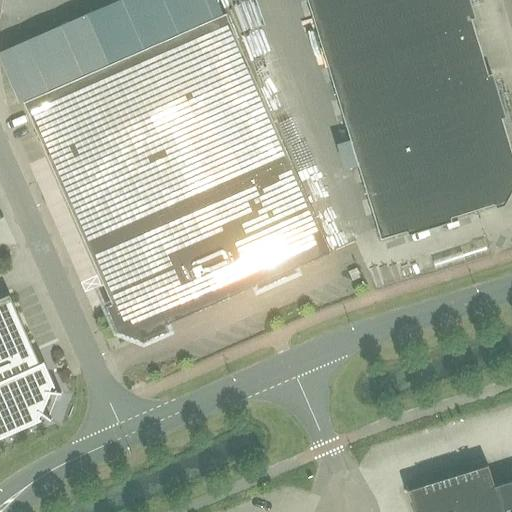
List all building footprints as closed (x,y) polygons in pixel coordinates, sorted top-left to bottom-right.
[(511,152),(465,0),(307,0),(381,238),(500,202),(500,203),(502,202),(511,183),(511,152)] [(234,11),(240,26),(263,16),(256,1),(234,11)] [(331,252),(290,159),(290,160),(226,13),(24,102),(122,326),(143,334),(256,285),(258,289),(296,272),(295,268),(331,252)] [(0,438),(41,420),(40,419),(39,419),(38,417),(41,414),(49,420),(50,419),(42,413),(50,393),(60,394),(60,392),(50,391),(50,387),(52,386),(53,387),(54,387),(43,361),(42,362),(42,363),(39,365),(8,295),(0,298),(0,438)] [(502,511),(494,485),(488,465),(461,473),(460,471),(447,475),(448,477),(408,490),(414,511),(502,511)] [(494,485),(502,511),(511,511),(511,479),(494,485)]
